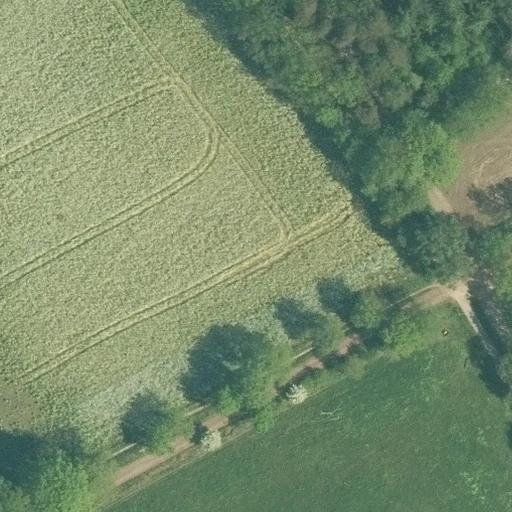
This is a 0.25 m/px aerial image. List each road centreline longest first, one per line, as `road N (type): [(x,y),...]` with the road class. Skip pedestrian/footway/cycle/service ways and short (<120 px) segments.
road 1 (track): [(51,511),(481,270)]
road 2 (track): [(481,270),(312,0)]
